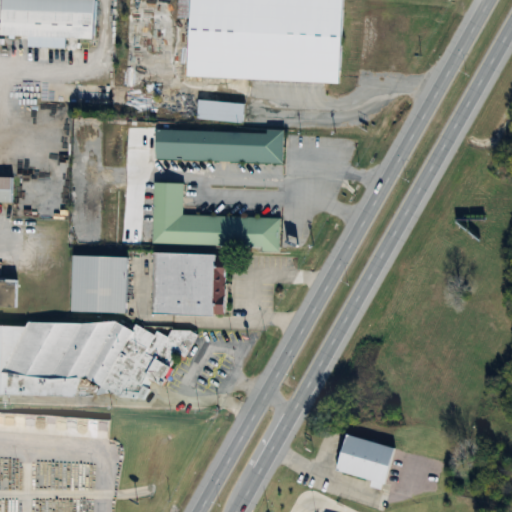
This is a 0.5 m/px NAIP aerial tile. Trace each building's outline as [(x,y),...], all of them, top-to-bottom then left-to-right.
[(0,0),(0,34),(25,36),(25,47),(63,49),(63,37),(89,39),(91,0),(0,0)] [(187,0),(184,77),(335,84),(339,0),(187,0)] [(195,100),(194,119),(240,123),(241,104),(195,100)] [(154,130),(153,159),(280,164),(282,130),(264,130),(264,133),(154,130)] [(0,176),(0,202),(8,203),(9,177),(0,176)] [(152,183),(150,243),(260,247),(259,251),(277,251),(278,218),(180,215),(181,184),(152,183)] [(151,253),(149,313),(209,316),(209,313),(220,314),(222,261),(210,261),(210,255),(151,253)] [(70,254),(68,311),(122,313),(124,256),(70,254)] [(0,307),(12,308),(12,280),(0,280),(0,307)] [(0,325),(0,393),(68,396),(74,376),(80,377),(118,396),(143,399),(149,390),(139,384),(143,377),(153,383),(166,366),(173,353),(182,358),(196,335),(189,330),(170,330),(166,337),(155,331),(153,335),(134,324),(131,331),(114,321),(79,323),(25,321),(23,327),(0,325)] [(344,434),(333,469),(380,484),(392,449),(344,434)]
